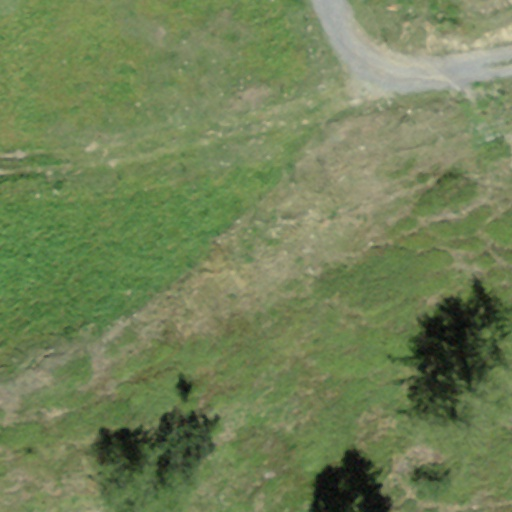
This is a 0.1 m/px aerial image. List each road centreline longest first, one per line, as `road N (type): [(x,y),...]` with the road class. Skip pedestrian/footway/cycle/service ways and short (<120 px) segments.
road 1 (track): [(384,77),(353,100),(125,150),(0,156)]
road 2 (track): [(329,0),(342,33),(384,77),(414,80),(511,63)]
